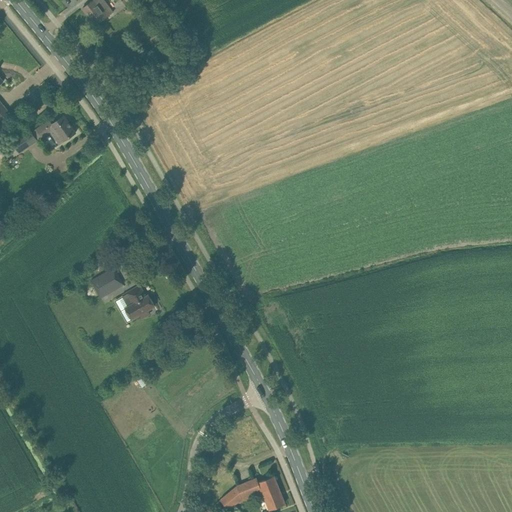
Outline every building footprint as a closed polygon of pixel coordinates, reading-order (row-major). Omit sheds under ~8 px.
[(113,12),(104,0),(93,0),(82,8),(96,25),(113,12)] [(0,119),(8,112),(0,102),(0,119)] [(36,130),(41,138),(54,129),(63,142),(76,132),(64,115),(52,123),(50,120),(36,130)] [(11,142),(19,154),(38,141),(30,129),(11,142)] [(124,285),(114,267),(91,280),(101,298),(124,285)] [(129,307),(121,312),(127,323),(141,315),(142,318),(150,313),(148,309),(155,305),(149,295),(146,297),(140,286),(123,295),(129,307)] [(270,509),(276,507),(285,503),(274,476),(259,482),(257,478),(237,486),(220,499),(214,506),(219,511),(234,511),(232,510),(242,499),(244,502),(264,494),(270,509)]
